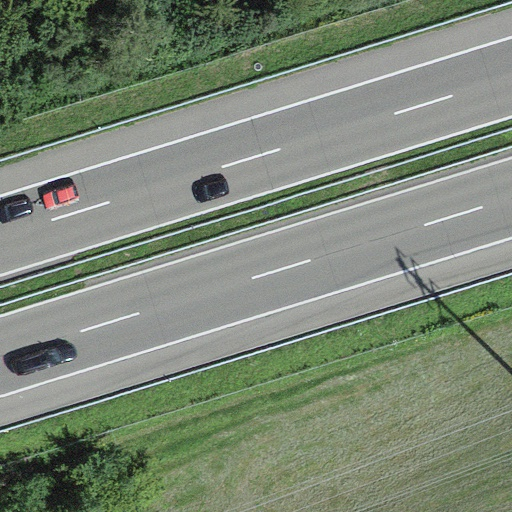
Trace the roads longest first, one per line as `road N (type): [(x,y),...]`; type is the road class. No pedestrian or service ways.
road 1 (motorway): [(511,77),(0,236)]
road 2 (motorway): [(0,359),(511,201)]
